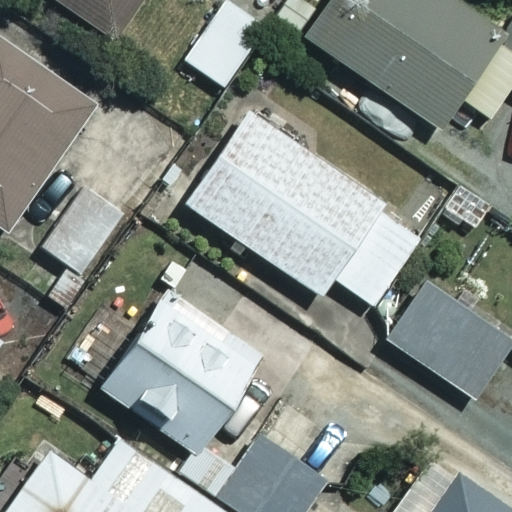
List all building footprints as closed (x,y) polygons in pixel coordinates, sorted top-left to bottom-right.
[(133,0),(53,0),(109,37),(133,0)] [(260,26),(224,0),(220,0),(180,57),(218,85),(260,26)] [(312,0),(293,29),(431,124),(497,28),(457,0),(312,0)] [(91,102),(0,37),(0,229),(0,230),(91,102)] [(418,230),(240,108),(178,198),(313,292),(325,274),(367,303),(418,230)] [(118,218),(76,188),(35,245),(76,275),(118,218)] [(508,337),(420,277),(380,336),(467,396),(508,337)] [(248,357),(154,290),(90,379),(185,446),(248,357)] [(295,511),(321,479),(247,424),(203,485),(239,511),(295,511)] [(219,511),(112,436),(83,477),(41,448),(0,506),(0,511),(219,511)] [(510,511),(449,470),(420,511),(510,511)]
